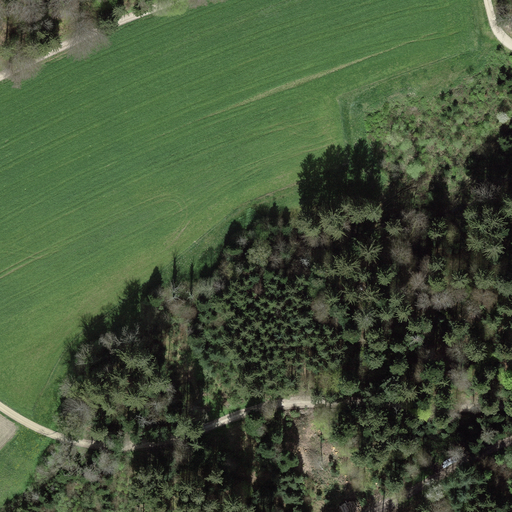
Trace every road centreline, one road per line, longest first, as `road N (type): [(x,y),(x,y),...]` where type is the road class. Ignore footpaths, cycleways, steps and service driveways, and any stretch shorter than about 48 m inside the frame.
road 1 (track): [(511,404),(303,400),(149,444),(46,424),(0,399)]
road 2 (track): [(189,0),(0,79)]
road 3 (track): [(357,511),(511,438)]
